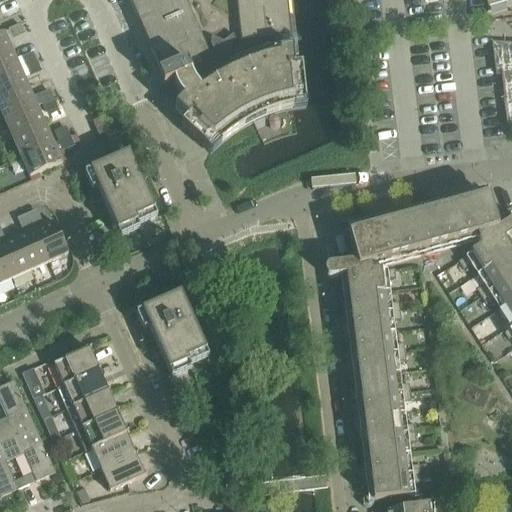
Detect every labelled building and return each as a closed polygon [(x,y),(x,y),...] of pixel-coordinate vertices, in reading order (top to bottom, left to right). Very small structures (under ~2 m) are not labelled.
[(128,0),(162,76),(158,78),(158,79),(159,79),(163,88),(163,89),(163,90),(173,86),(175,91),(179,98),(183,103),(175,111),(187,123),(184,125),(181,128),(207,153),(212,158),(221,149),(220,148),(232,138),(245,130),(254,125),(264,120),(279,115),(293,112),(293,113),(300,112),(306,111),(302,69),(297,69),(297,70),(294,70),(292,53),(275,56),(273,44),(291,43),(286,0),(128,0)] [(492,1),(491,0),(485,0),(487,9),(511,0),(498,0),(492,2),(492,1)] [(23,34),(20,26),(8,31),(12,39),(23,34)] [(0,34),(0,58),(12,52),(4,33),(0,34)] [(495,74),(501,73),(498,51),(498,50),(511,50),(511,45),(492,45),(495,74)] [(511,50),(498,50),(498,51),(501,73),(507,126),(511,124),(511,50)] [(0,58),(0,80),(21,71),(12,52),(0,58)] [(22,62),(25,69),(37,64),(33,56),(22,62)] [(37,64),(25,69),(28,77),(40,72),(37,64)] [(21,71),(0,80),(0,103),(29,90),(21,71)] [(38,109),(42,107),(54,102),(50,94),(34,101),(29,90),(0,103),(0,113),(5,124),(38,109)] [(54,102),(42,107),(45,114),(57,109),(54,102)] [(38,109),(5,124),(13,143),(46,128),(38,109)] [(120,134),(112,115),(92,124),(101,142),(120,134)] [(13,143),(21,162),(54,147),(46,128),(13,143)] [(55,136),(59,145),(70,139),(66,131),(55,136)] [(70,139),(59,145),(54,147),(21,162),(30,180),(62,165),(57,153),(73,146),(70,139)] [(92,203),(93,206),(102,202),(117,235),(137,226),(136,222),(154,214),(129,156),(90,174),(97,189),(91,192),(96,202),(92,203)] [(356,265),(330,268),(329,268),(328,269),(327,270),(326,270),(325,271),(325,273),(324,274),(324,275),(325,276),(325,277),(326,278),(327,279),(328,280),(329,281),(330,281),(331,281),(345,279),(373,504),(408,499),(407,487),(421,485),(419,468),(405,470),(402,447),(416,445),(414,427),(400,429),(397,406),(411,404),(409,387),(394,388),(392,365),(406,364),(404,346),(389,348),(387,324),(401,323),(398,305),(384,307),(381,283),(396,281),(394,272),(372,275),(370,268),(477,239),(480,251),(458,264),(463,272),(475,264),(488,285),(476,292),(486,308),(498,300),(511,320),(499,327),(508,342),(511,339),(511,256),(504,244),(511,238),(511,223),(498,233),(488,199),(348,237),(356,265)] [(27,216),(32,228),(40,224),(35,213),(27,216)] [(32,228),(27,216),(19,220),(24,231),(32,228)] [(34,232),(48,265),(68,256),(53,224),(34,232)] [(15,241),(30,273),(48,265),(34,232),(15,241)] [(0,247),(0,256),(11,282),(30,273),(15,241),(0,247)] [(0,286),(11,282),(0,256),(0,286)] [(143,343),(145,346),(154,342),(169,375),(189,366),(187,363),(206,354),(180,296),(141,314),(148,329),(143,332),(147,342),(143,343)] [(54,368),(63,390),(100,373),(99,373),(98,373),(89,354),(91,353),(90,352),(54,368)] [(24,378),(34,402),(45,397),(35,373),(24,378)] [(67,414),(109,394),(109,393),(107,394),(98,374),(100,374),(100,373),(63,390),(57,393),(67,414)] [(0,445),(35,430),(15,383),(0,389),(0,403),(7,420),(0,422),(0,445)] [(181,402),(185,411),(224,394),(220,385),(181,402)] [(76,434),(118,415),(118,414),(116,415),(108,395),(109,395),(109,394),(67,414),(76,434)] [(85,455),(91,452),(128,436),(127,435),(126,436),(117,416),(118,415),(76,434),(85,455)] [(0,454),(5,465),(6,464),(23,457),(36,484),(55,476),(55,475),(35,430),(0,445),(0,454)] [(128,436),(91,452),(100,473),(137,456),(136,456),(135,457),(126,437),(128,436)] [(0,500),(18,492),(14,484),(6,464),(5,465),(0,454),(0,500)] [(137,456),(100,473),(110,494),(146,478),(146,477),(144,478),(135,458),(137,457),(137,456)] [(14,484),(18,492),(30,487),(26,479),(14,484)]
